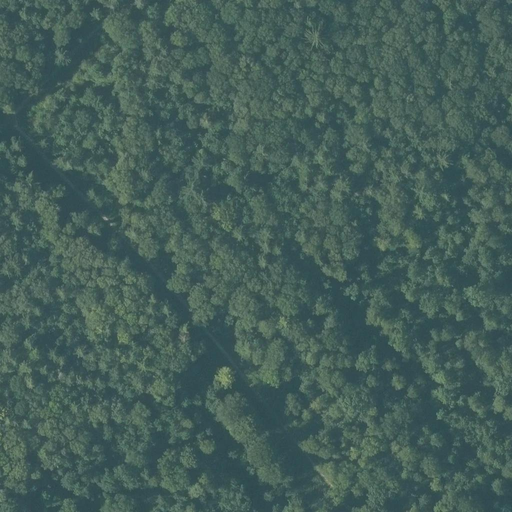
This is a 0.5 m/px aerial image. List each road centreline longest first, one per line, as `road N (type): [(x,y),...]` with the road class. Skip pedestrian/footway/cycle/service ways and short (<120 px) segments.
road 1 (track): [(9,119),(175,293),(348,511)]
road 2 (track): [(9,119),(134,0)]
